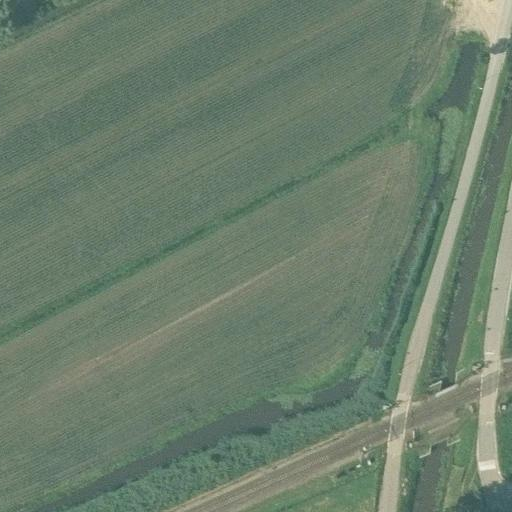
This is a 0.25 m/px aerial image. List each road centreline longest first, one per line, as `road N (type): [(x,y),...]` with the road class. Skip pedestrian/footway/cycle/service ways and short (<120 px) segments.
road 1 (unclassified): [(386,511),(396,426),(508,0)]
road 2 (unclassified): [(497,499),(485,458),(497,289),(511,228)]
